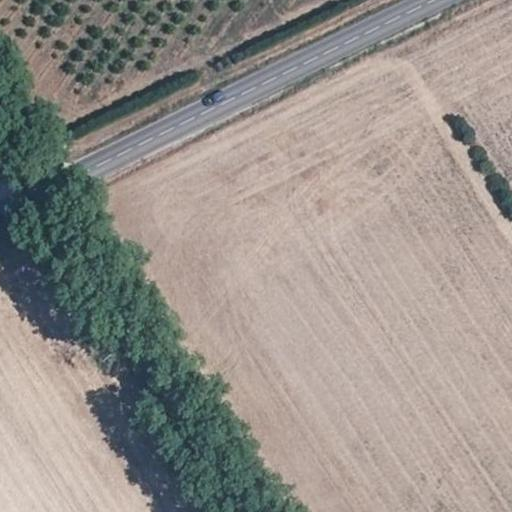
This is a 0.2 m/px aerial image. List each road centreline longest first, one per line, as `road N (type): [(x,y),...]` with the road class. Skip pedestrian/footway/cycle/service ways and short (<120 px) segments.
road 1 (tertiary): [(436,0),(0,215)]
road 2 (track): [(44,192),(254,511)]
